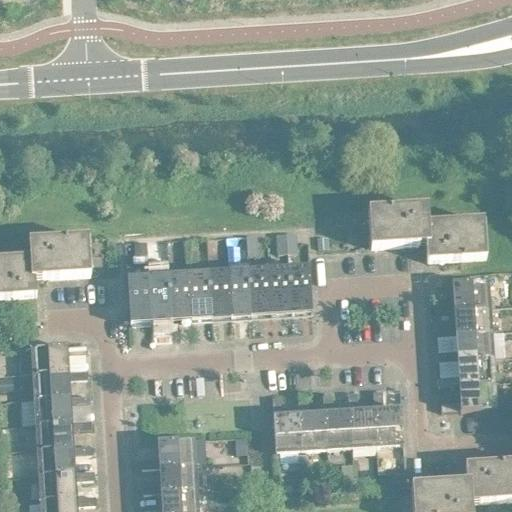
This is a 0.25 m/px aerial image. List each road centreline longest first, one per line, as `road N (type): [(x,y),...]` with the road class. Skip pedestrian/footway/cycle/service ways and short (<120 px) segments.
road 1 (tertiary): [(88,78),(470,50)]
road 2 (residential): [(418,352),(416,284),(328,287),(330,355)]
road 3 (residential): [(114,365),(330,355)]
road 4 (residential): [(493,445),(422,448),(418,352)]
road 5 (residential): [(121,511),(114,365)]
